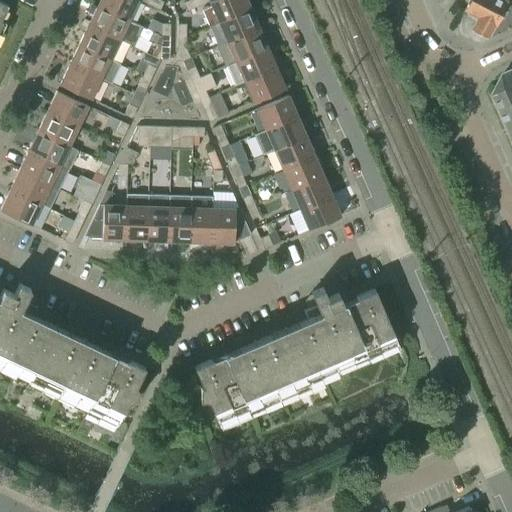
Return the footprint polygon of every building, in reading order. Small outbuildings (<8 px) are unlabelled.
[(98,0),(96,5),(129,20),(138,0),(98,0)] [(158,0),(150,0),(148,5),(149,5),(159,10),(163,2),(158,0)] [(187,11),(198,6),(195,0),(189,0),(183,3),(187,11)] [(208,0),(209,1),(208,2),(209,5),(201,9),(209,25),(249,8),(245,0),(208,0)] [(485,38),(486,35),(487,36),(505,0),(469,0),(465,10),(466,11),(467,16),(475,20),(472,26),(473,27),(473,28),(477,30),(475,33),(485,38)] [(142,26),(129,20),(96,5),(87,25),(128,44),(132,46),(142,26)] [(209,25),(217,45),(258,28),(249,8),(209,25)] [(161,24),(160,35),(169,35),(170,23),(161,24)] [(177,24),(177,35),(185,35),(186,24),(177,24)] [(87,25),(77,44),(119,63),(128,44),(87,25)] [(266,47),(258,28),(217,45),(215,46),(224,66),(225,65),(266,47)] [(169,35),(160,35),(160,47),(155,57),(159,59),(169,59),(169,35)] [(185,35),(177,35),(176,60),(182,60),(189,58),(189,55),(185,48),(185,35)] [(110,83),(119,63),(77,44),(68,64),(101,78),(110,83)] [(275,67),(266,47),(225,65),(234,85),(243,81),(275,67)] [(101,78),(68,64),(58,84),(91,99),(101,78)] [(143,74),(151,77),(155,68),(147,64),(143,74)] [(194,66),(186,69),(190,80),(199,77),(194,66)] [(284,88),(275,67),(243,81),(252,102),(284,88)] [(492,95),(499,111),(511,104),(511,68),(503,73),(492,95)] [(199,77),(190,80),(199,100),(207,97),(205,91),(215,86),(209,73),(199,77)] [(151,77),(143,74),(137,85),(145,89),(151,77)] [(46,111),(78,127),(88,107),(55,91),(46,111)] [(218,92),(207,97),(199,100),(208,121),(228,113),(218,92)] [(255,109),(264,130),(296,116),(287,95),(255,109)] [(123,115),(131,119),(136,108),(128,104),(123,115)] [(511,129),(511,104),(499,111),(508,131),(511,129)] [(46,111),(36,131),(69,146),(78,127),(46,111)] [(264,130),(272,150),(305,136),(296,116),(264,130)] [(120,121),(115,132),(123,136),(128,125),(120,121)] [(228,144),(224,136),(219,125),(211,128),(216,139),(220,148),(228,144)] [(149,145),(149,126),(137,126),(137,145),(149,145)] [(161,126),(149,126),(149,145),(161,145),(161,126)] [(184,136),(192,136),(193,127),(185,127),(184,136)] [(193,127),(192,136),(203,137),(203,128),(193,127)] [(76,150),(69,146),(36,131),(27,150),(59,166),(67,169),(76,150)] [(272,150),(281,169),(313,155),(305,136),(272,150)] [(27,150),(18,169),(57,189),(67,169),(59,166),(27,150)] [(206,153),(213,170),(221,170),(213,150),(206,153)] [(109,165),(114,155),(106,151),(101,161),(109,165)] [(229,169),(237,165),(232,154),(224,158),(229,169)] [(322,175),(313,155),(281,169),(289,189),(322,175)] [(109,165),(101,161),(96,172),(104,176),(109,165)] [(118,164),(117,164),(117,176),(126,176),(126,164),(118,164)] [(234,180),(242,176),(237,165),(229,169),(234,180)] [(48,208),(57,189),(18,169),(8,189),(41,205),(48,208)] [(221,170),(213,170),(212,182),(221,182),(221,170)] [(289,189),(298,209),(330,195),(322,175),(289,189)] [(0,210),(31,225),(41,205),(8,189),(0,206),(0,210)] [(87,190),(82,200),(90,204),(95,193),(87,190)] [(124,239),(145,240),(147,194),(126,193),(125,204),(124,239)] [(168,195),(147,194),(145,240),(167,241),(168,195)] [(246,208),(254,205),(250,194),(241,197),(246,208)] [(190,195),(168,195),(167,241),(189,241),(190,195)] [(189,241),(210,242),(211,207),(212,196),(190,195),(189,241)] [(298,209),(307,230),(339,216),(330,195),(298,209)] [(90,204),(82,200),(77,211),(85,215),(90,204)] [(101,238),(124,239),(125,204),(102,203),(102,204),(98,204),(82,237),(101,238)] [(246,208),(251,220),(259,216),(254,205),(246,208)] [(234,207),(211,207),(210,242),(232,243),(232,242),(249,234),(237,207),(234,209),(234,207)] [(73,220),(68,229),(63,240),(71,244),(81,224),(73,220)] [(267,234),(259,238),(263,249),(271,245),(267,234)] [(0,366),(118,422),(128,399),(136,399),(136,389),(134,388),(144,367),(125,359),(122,364),(112,359),(114,354),(112,353),(110,358),(82,345),(85,340),(83,339),(80,344),(53,331),(56,326),(54,325),(51,330),(30,320),(36,307),(23,301),(29,289),(18,283),(13,294),(2,289),(0,292),(0,366)] [(397,344),(373,288),(354,296),(357,302),(346,307),(344,301),(341,302),(337,293),(326,298),(322,287),(310,292),(315,304),(302,310),(308,323),(286,333),(284,328),(282,328),(284,334),(257,346),(254,340),(252,341),(255,346),(227,358),(225,353),(223,354),(225,359),(214,364),(211,358),(193,366),(202,387),(200,388),(199,399),(207,399),(217,422),(397,344)]
